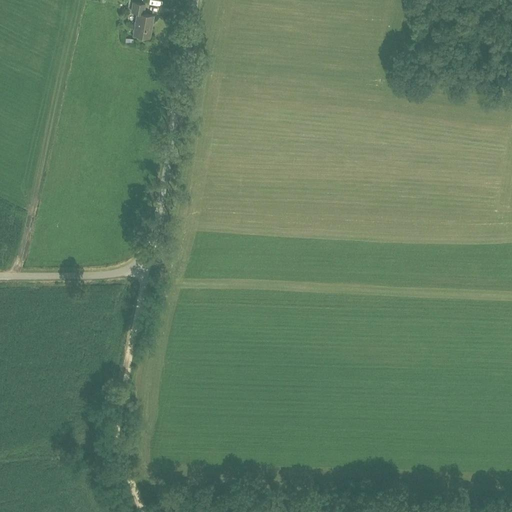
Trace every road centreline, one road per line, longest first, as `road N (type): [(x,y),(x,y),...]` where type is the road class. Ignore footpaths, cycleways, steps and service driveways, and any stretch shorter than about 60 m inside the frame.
road 1 (unclassified): [(0,275),(119,273),(147,257),(195,0)]
road 2 (track): [(141,511),(112,442),(147,257)]
